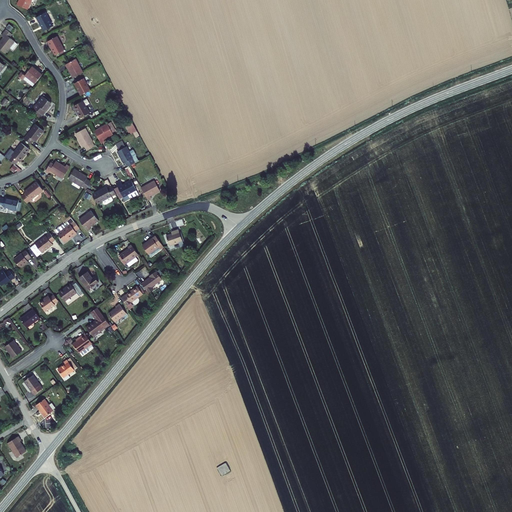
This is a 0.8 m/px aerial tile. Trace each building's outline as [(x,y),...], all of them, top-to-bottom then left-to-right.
[(32,0),(18,0),(16,4),(28,9),(32,0)] [(54,26),(46,12),(36,17),(43,31),(54,26)] [(13,50),(18,44),(15,42),(10,38),(13,35),(6,29),(1,35),(3,37),(0,40),(0,48),(6,53),(10,48),(13,50)] [(65,50),(57,35),(46,41),(54,56),(65,50)] [(65,64),(72,78),(84,72),(76,58),(65,64)] [(42,74),(32,66),(25,74),(22,71),(18,76),(23,80),(26,76),(34,83),(42,74)] [(74,83),(80,95),(90,90),(84,78),(74,83)] [(33,107),(43,115),(46,111),(50,106),(49,105),(51,102),(42,95),(36,103),(33,107)] [(5,106),(9,100),(5,97),(1,103),(5,106)] [(73,106),(80,118),(90,112),(86,105),(90,103),(87,98),(84,100),(73,106)] [(125,126),(130,134),(137,131),(132,122),(125,126)] [(94,130),(101,143),(105,142),(104,139),(113,134),(107,123),(94,130)] [(44,131),(35,124),(27,134),(24,138),(31,144),(34,140),(36,141),(44,131)] [(84,147),(86,151),(95,146),(93,142),(85,128),(75,134),(82,148),(84,147)] [(115,144),(119,150),(117,151),(124,163),(125,163),(127,167),(135,163),(132,158),(134,158),(127,145),(125,146),(122,140),(115,144)] [(20,162),(30,150),(21,143),(14,151),(11,148),(5,156),(8,159),(15,165),(19,161),(20,162)] [(54,177),(61,181),(63,178),(70,166),(67,164),(65,166),(56,160),(54,164),(51,162),(45,171),(49,173),(50,171),(56,174),(54,177)] [(75,168),(68,179),(81,187),(82,187),(86,189),(91,181),(87,179),(88,176),(75,168)] [(114,188),(120,199),(123,197),(125,200),(131,197),(132,198),(139,194),(131,180),(123,184),(120,180),(116,183),(118,186),(114,188)] [(141,187),(148,200),(152,198),(150,196),(160,191),(154,180),(141,187)] [(36,181),(23,191),(25,193),(21,196),(27,203),(30,200),(43,190),(36,181)] [(92,194),(98,204),(103,201),(105,205),(113,200),(111,196),(112,196),(116,194),(112,186),(107,188),(106,186),(92,194)] [(5,198),(0,197),(0,211),(7,213),(8,208),(16,210),(19,200),(5,197),(5,198)] [(78,219),(88,231),(91,228),(90,227),(99,220),(91,210),(78,219)] [(57,233),(65,243),(77,234),(75,231),(79,229),(71,218),(67,221),(68,221),(63,225),(63,224),(55,230),(57,233)] [(30,248),(37,257),(42,253),(53,245),(51,243),(55,240),(50,232),(46,235),(35,244),(30,248)] [(191,251),(185,232),(181,234),(182,236),(174,239),(179,253),(186,250),(187,253),(191,251)] [(165,250),(159,241),(149,248),(155,257),(165,250)] [(146,258),(139,248),(135,251),(136,252),(128,259),(134,267),(146,258)] [(13,259),(20,268),(28,262),(27,260),(31,257),(26,250),(21,253),(13,259)] [(5,285),(15,278),(9,270),(5,273),(3,270),(0,272),(0,283),(2,285),(4,283),(5,285)] [(172,278),(167,271),(160,277),(160,278),(153,285),(157,292),(163,288),(161,285),(172,278)] [(99,282),(93,274),(85,280),(93,292),(104,285),(101,281),(99,282)] [(84,297),(77,288),(65,297),(72,306),(84,297)] [(143,288),(126,300),(132,308),(148,295),(143,288)] [(64,303),(59,296),(55,299),(54,298),(45,305),(52,314),(61,307),(59,306),(64,303)] [(132,316),(125,307),(121,309),(121,311),(113,317),(119,326),(132,316)] [(44,319),(38,311),(26,321),(32,329),(44,319)] [(99,339),(111,331),(115,328),(108,319),(104,322),(92,330),(99,339)] [(97,347),(90,337),(84,342),(85,343),(79,347),(85,356),(97,347)] [(25,352),(17,341),(8,347),(17,359),(25,352)] [(79,372),(72,362),(69,365),(70,367),(64,371),(70,379),(79,372)] [(40,402),(48,397),(35,379),(26,385),(40,402)] [(60,413),(51,400),(42,406),(52,419),(60,413)] [(21,439),(10,445),(19,459),(19,461),(29,454),(23,444),(24,443),(21,439)] [(226,462),(216,467),(221,475),(230,471),(226,462)]
